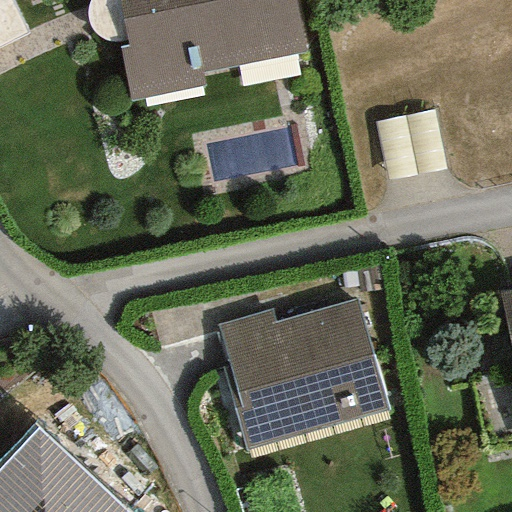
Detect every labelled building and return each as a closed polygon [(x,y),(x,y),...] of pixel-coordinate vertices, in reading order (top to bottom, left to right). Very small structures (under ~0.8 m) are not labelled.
[(0,0),(0,37),(26,26),(13,0),(0,0)] [(90,0),(89,5),(85,16),(88,27),(92,32),(101,38),(106,41),(113,41),(119,41),(127,39),(118,0),(90,0)] [(118,0),(127,39),(128,45),(118,47),(128,100),(201,85),(199,73),(305,52),(293,0),(118,0)] [(448,159),(436,101),(378,113),(389,171),(448,159)] [(511,290),(498,293),(511,363),(511,290)] [(354,300),(274,323),(270,309),(215,325),(228,368),(221,370),(245,451),(386,409),(354,300)] [(128,511),(38,428),(0,467),(0,511),(128,511)]
